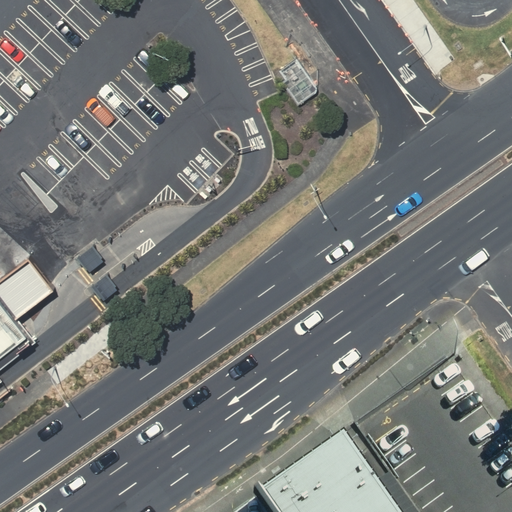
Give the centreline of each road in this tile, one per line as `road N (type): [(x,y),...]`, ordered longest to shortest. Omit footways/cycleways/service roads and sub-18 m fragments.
road 1 (primary): [(0,478),(451,162)]
road 2 (primary): [(456,243),(101,511)]
road 3 (residential): [(336,0),(451,162)]
